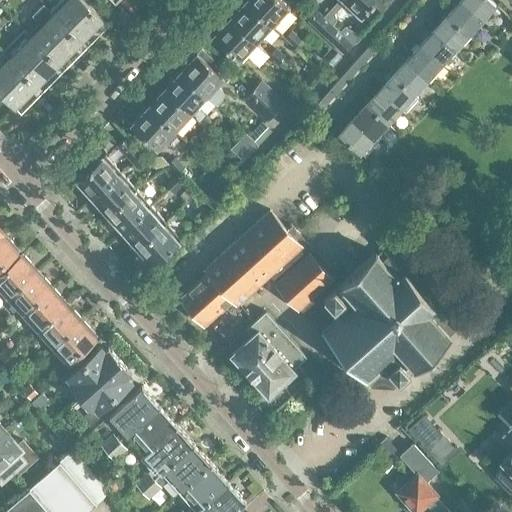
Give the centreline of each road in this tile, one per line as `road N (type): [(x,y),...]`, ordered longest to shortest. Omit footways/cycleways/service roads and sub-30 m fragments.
road 1 (residential): [(316,511),(20,176)]
road 2 (residential): [(20,176),(187,0)]
